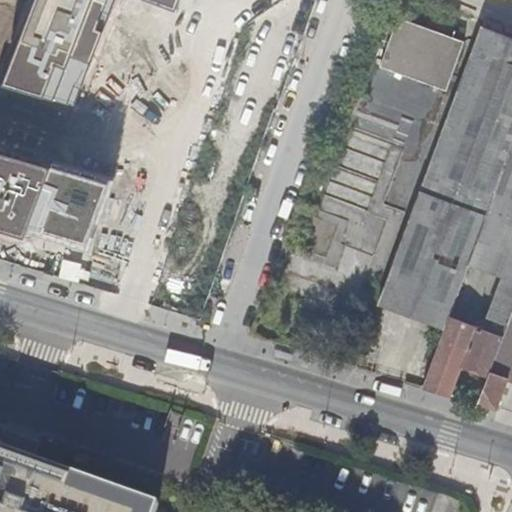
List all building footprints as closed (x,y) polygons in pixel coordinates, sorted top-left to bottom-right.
[(33,0),(3,84),(74,105),(115,0),(150,0),(174,9),(177,0),(33,0)] [(218,316),(306,0),(251,0),(185,237),(196,240),(178,305),(218,316)] [(391,16),(373,65),(439,89),(457,40),(391,16)] [(480,229),(454,300),(465,304),(467,305),(473,290),(476,291),(484,270),(505,278),(493,309),(490,318),(497,321),(507,325),(511,312),(511,40),(502,37),(477,28),(413,205),(480,229)] [(354,110),(322,197),(365,213),(388,146),(400,150),(411,121),(399,117),(396,126),(354,110)] [(88,241),(107,182),(0,150),(0,224),(29,233),(32,223),(88,241)] [(378,301),(444,326),(447,317),(454,300),(480,229),(413,205),(378,301)] [(117,278),(94,270),(89,286),(112,293),(117,278)] [(465,304),(458,322),(475,328),(475,329),(502,338),(506,329),(507,325),(497,321),(490,318),(493,309),(505,278),(484,270),(476,291),(473,290),(467,305),(465,304)] [(454,300),(447,317),(458,322),(465,304),(454,300)] [(511,379),(511,312),(507,325),(506,329),(502,338),(488,376),(478,404),(495,409),(507,379),(511,381),(511,379)] [(462,366),(488,376),(502,338),(475,329),(475,328),(458,322),(447,317),(444,326),(422,387),(450,396),(462,366)] [(182,419),(171,414),(166,428),(177,432),(182,419)] [(0,452),(0,511),(154,511),(155,508),(0,452)]
